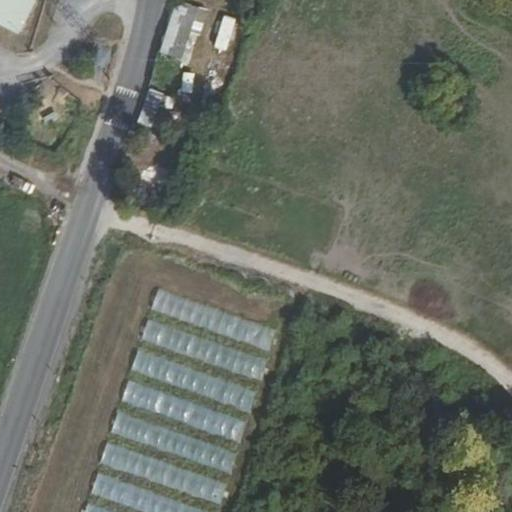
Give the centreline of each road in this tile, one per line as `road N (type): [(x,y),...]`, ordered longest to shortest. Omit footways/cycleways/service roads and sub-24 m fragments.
road 1 (track): [(511,391),(474,357),(407,322),(119,219),(0,165)]
road 2 (tertiary): [(0,461),(150,0)]
